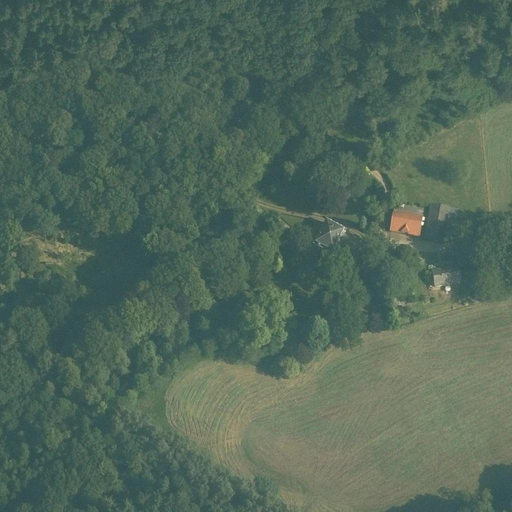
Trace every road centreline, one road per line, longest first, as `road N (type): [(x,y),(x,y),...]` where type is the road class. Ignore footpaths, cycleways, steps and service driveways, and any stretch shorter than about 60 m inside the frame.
road 1 (track): [(0,71),(272,211)]
road 2 (track): [(0,360),(240,511)]
road 3 (residential): [(272,211),(306,214),(466,265)]
